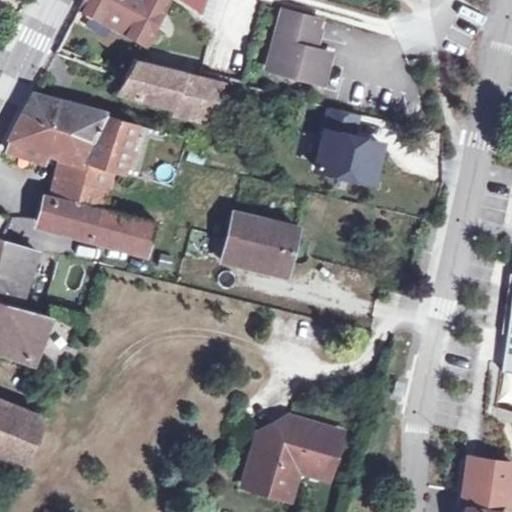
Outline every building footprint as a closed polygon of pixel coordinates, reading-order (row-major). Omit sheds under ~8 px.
[(163,1),(161,0),(81,0),(78,6),(143,40),(163,1)] [(204,0),(184,0),(202,10),(204,0)] [(281,12),(267,68),(321,83),(328,55),(309,50),(316,21),(281,12)] [(211,115),(220,81),(133,60),(116,89),(211,115)] [(104,113),(33,93),(23,113),(5,146),(9,147),(8,151),(32,159),(33,156),(44,159),(46,153),(65,158),(111,170),(122,172),(135,122),(104,113)] [(379,144),(351,137),(357,114),(329,107),(315,169),(342,175),(370,182),(379,144)] [(101,211),(111,170),(65,158),(63,167),(61,178),(58,177),(52,197),(46,196),(39,223),(105,242),(113,214),(101,211)] [(225,238),(222,253),(252,261),(264,264),(286,269),(296,228),(268,222),(232,212),(225,238)] [(34,251),(0,241),(0,239),(8,216),(0,213),(0,349),(30,360),(46,315),(36,312),(17,306),(21,291),(34,251)] [(152,224),(113,214),(105,242),(145,252),(152,224)] [(252,261),(222,253),(219,263),(248,270),(261,273),(264,264),(252,261)] [(511,281),(501,363),(511,364),(511,281)] [(500,371),(511,372),(511,364),(501,363),(500,371)] [(0,453),(5,455),(23,463),(30,447),(41,418),(0,402),(0,453)] [(251,453),(243,479),(290,493),(297,468),(320,475),(334,429),(313,423),(299,431),(301,434),(296,436),(286,416),(257,430),(268,451),(264,454),(261,448),(251,453)] [(339,431),(334,429),(320,475),(325,477),(339,431)] [(504,511),(507,497),(511,465),(472,458),(463,511),(504,511)] [(288,497),(290,493),(243,479),(243,483),(288,497)]
